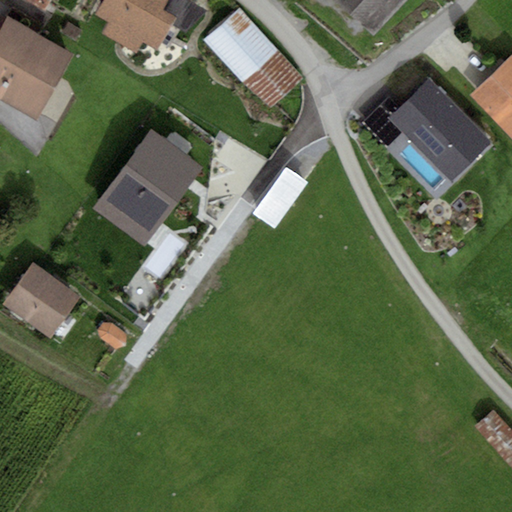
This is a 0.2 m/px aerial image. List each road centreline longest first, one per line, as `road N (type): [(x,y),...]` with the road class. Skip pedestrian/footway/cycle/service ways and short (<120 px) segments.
road 1 (unclassified): [(511,395),(460,344),(366,194),(331,112)]
road 2 (track): [(331,112),(298,135),(129,371)]
road 3 (residential): [(467,0),(331,112)]
road 4 (residential): [(249,0),(302,45),(331,112)]
